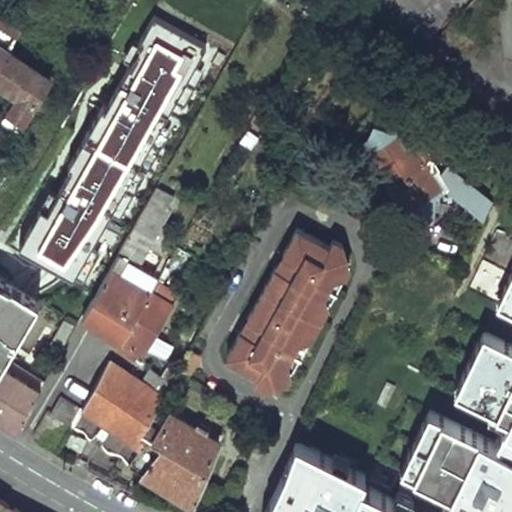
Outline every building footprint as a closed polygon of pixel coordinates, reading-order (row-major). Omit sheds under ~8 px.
[(511,0),(286,0),(511,147),(511,0)] [(0,59),(5,52),(20,29),(0,16),(0,59)] [(195,65),(206,44),(154,16),(137,46),(133,43),(124,60),(132,64),(108,107),(104,105),(70,167),(74,169),(59,197),(51,192),(42,208),(43,209),(21,248),(76,279),(77,276),(86,281),(103,251),(94,245),(112,213),(121,218),(144,177),(135,172),(139,164),(149,169),(172,128),(162,122),(178,95),(187,100),(204,70),(195,65)] [(5,52),(0,59),(0,89),(13,97),(0,116),(0,121),(13,130),(46,78),(5,52)] [(393,135),(373,128),(367,140),(373,148),(365,153),(382,179),(379,181),(404,219),(408,216),(430,219),(434,199),(442,193),(441,191),(445,189),(476,211),(488,195),(445,164),(438,173),(430,162),(421,139),(403,151),(393,135)] [(488,195),(476,211),(483,215),(491,198),(488,195)] [(81,314),(118,336),(154,276),(144,271),(153,256),(143,249),(166,208),(149,198),(81,314)] [(327,245),(294,228),(281,253),(306,267),(300,279),(274,266),(246,318),(272,331),(266,343),(240,330),(226,357),(258,375),(254,382),(264,387),(286,382),(348,265),(341,243),(330,237),(327,245)] [(306,267),(281,253),(274,266),(300,279),(306,267)] [(118,336),(114,343),(132,354),(171,287),(164,283),(168,275),(158,269),(154,276),(118,336)] [(511,511),(511,269),(496,303),(511,310),(511,342),(483,329),(455,388),(493,406),(489,415),(505,422),(497,440),(430,408),(402,466),(452,490),(441,511),(430,511),(364,480),(348,511),(511,511)] [(0,359),(38,297),(0,274),(0,359)] [(72,324),(60,316),(46,339),(59,346),(72,324)] [(272,331),(246,318),(240,330),(266,343),(272,331)] [(154,332),(147,347),(167,357),(174,342),(154,332)] [(190,350),(180,368),(190,374),(200,355),(190,350)] [(80,409),(137,447),(126,464),(192,503),(222,436),(169,406),(167,409),(160,405),(174,382),(149,368),(143,378),(108,357),(80,409)] [(0,418),(15,428),(39,386),(0,361),(0,418)] [(56,453),(80,409),(59,397),(50,411),(45,409),(30,437),(56,453)] [(296,438),(262,511),(348,511),(364,480),(367,472),(296,438)] [(24,511),(6,502),(0,511),(24,511)]
